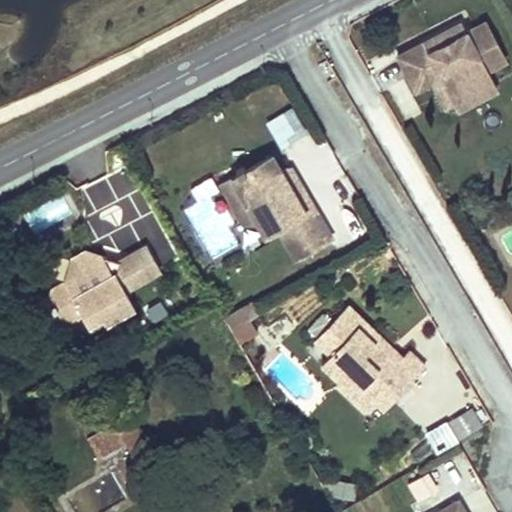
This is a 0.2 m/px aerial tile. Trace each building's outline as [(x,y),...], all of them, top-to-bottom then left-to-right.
[(431,59),(469,37),(463,27),(425,48),(431,59)] [(507,69),(485,28),(469,37),(431,59),(425,48),(398,63),(416,95),(432,87),(446,113),(457,108),(475,99),(472,93),(493,83),(490,77),(507,69)] [(461,114),(498,95),(493,83),(472,93),(475,99),(457,108),(461,114)] [(279,146),(305,131),(291,105),(265,120),(279,146)] [(331,240),(314,210),(299,211),(276,171),(270,160),(228,184),(256,233),(263,245),(281,235),(296,261),(331,240)] [(314,210),(291,171),(276,171),(299,211),(314,210)] [(211,176),(190,185),(196,199),(217,190),(211,176)] [(256,233),(228,184),(219,190),(243,231),(256,233)] [(156,266),(142,241),(117,256),(115,265),(103,262),(106,253),(84,247),(72,254),(66,277),(52,285),(50,294),(60,311),(69,314),(80,307),(87,318),(101,310),(105,316),(132,300),(123,285),(156,266)] [(117,256),(106,253),(103,262),(115,265),(117,256)] [(238,341),(261,329),(246,301),(223,313),(238,341)] [(101,310),(87,318),(91,324),(105,316),(101,310)] [(405,365),(346,311),(314,345),(328,358),(321,366),(340,383),(347,376),(378,404),(390,415),(428,374),(411,358),(405,365)] [(378,404),(347,376),(340,383),(332,392),(364,421),(378,404)] [(449,415),(456,435),(481,427),(474,407),(449,415)] [(147,450),(126,415),(112,424),(124,446),(132,458),(147,450)] [(124,446),(112,424),(84,439),(97,462),(124,446)]
